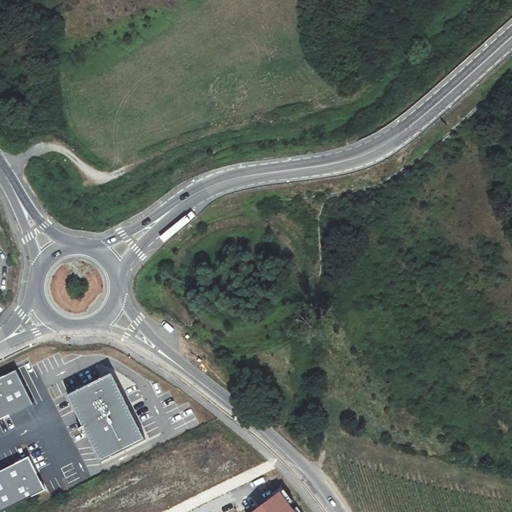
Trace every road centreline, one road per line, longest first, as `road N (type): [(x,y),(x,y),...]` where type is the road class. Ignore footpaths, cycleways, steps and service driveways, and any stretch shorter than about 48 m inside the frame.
road 1 (tertiary): [(511,36),(378,148),(210,185),(105,260)]
road 2 (unclassified): [(109,311),(276,437),(341,511)]
road 3 (track): [(1,168),(46,147),(64,149),(99,176),(130,165)]
